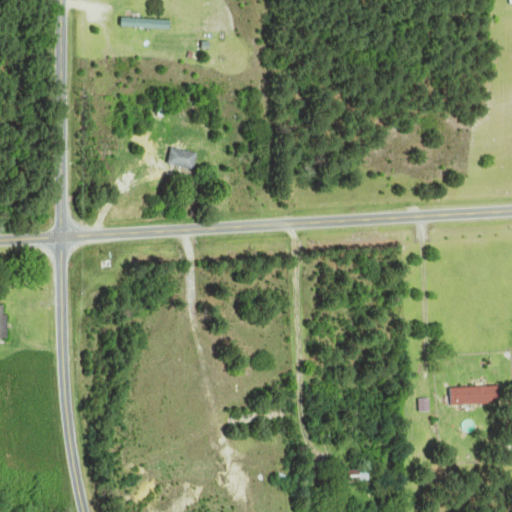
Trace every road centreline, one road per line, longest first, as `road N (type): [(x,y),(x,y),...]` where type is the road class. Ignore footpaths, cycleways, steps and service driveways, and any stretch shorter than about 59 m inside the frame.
road 1 (residential): [(86,511),(68,366),(66,0)]
road 2 (residential): [(511,213),(0,240)]
